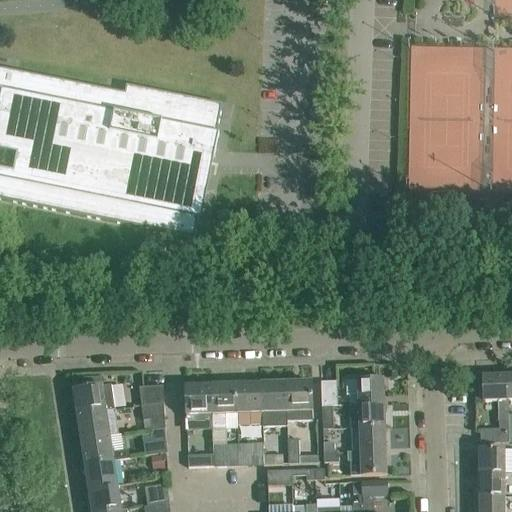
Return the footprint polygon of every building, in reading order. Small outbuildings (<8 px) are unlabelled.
[(0,200),(194,240),(208,170),(205,169),(208,156),(214,158),(219,134),(217,133),(222,106),(126,87),(125,95),(0,69),(0,200)] [(485,202),(472,202),(472,212),(485,212),(485,202)] [(508,403),(507,378),(483,378),(484,404),(504,403),(505,431),(481,432),(481,446),(509,445),(508,417),(508,415),(508,403)] [(383,382),(358,383),(349,383),(350,407),(384,405),(383,382)] [(324,408),(334,407),(340,407),(339,383),(323,384),(324,408)] [(312,384),(286,385),(287,422),(313,421),(312,384)] [(286,385),(261,386),(262,426),(262,428),(287,427),(287,422),(286,385)] [(261,386),(236,387),(238,427),(262,426),(261,386)] [(141,388),(142,406),(164,405),(163,387),(141,388)] [(238,427),(236,387),(211,388),(213,430),(238,429),(238,427)] [(77,418),(106,413),(102,388),(74,392),(77,418)] [(213,430),(211,388),(186,388),(187,431),(213,430)] [(132,407),(142,406),(139,391),(130,393),(132,407)] [(164,405),(142,406),(144,423),(150,422),(152,432),(164,430),(165,430),(164,405)] [(384,405),(350,407),(351,431),(385,430),(384,405)] [(334,407),(324,408),(325,431),(335,431),(334,407)] [(110,438),(106,413),(77,418),(81,442),(110,438)] [(152,432),(153,443),(164,442),(164,430),(152,432)] [(386,453),(385,430),(351,431),(351,454),(386,453)] [(110,438),(81,442),(85,467),(114,464),(110,438)] [(153,443),(144,445),(146,457),(170,453),(168,441),(164,442),(153,443)] [(300,441),(289,441),(290,467),(321,466),(321,457),(301,458),(300,441)] [(325,455),(337,454),(337,444),(324,444),(325,455)] [(239,469),(238,447),(214,448),(215,469),(239,469)] [(263,456),(263,447),(238,447),(239,469),(263,468),(263,456)] [(479,475),(504,475),(504,452),(479,452),(479,475)] [(386,453),(351,454),(349,454),(350,462),(361,462),(362,478),(387,477),(386,453)] [(337,455),(337,454),(325,455),(325,466),(341,465),(340,455),(337,455)] [(163,456),(152,458),(154,472),(165,470),(163,456)] [(189,457),(189,470),(213,469),(213,456),(189,457)] [(286,456),(263,456),(263,468),(286,467),(286,456)] [(118,488),(114,464),(85,467),(89,492),(118,488)] [(314,472),(306,472),(306,484),(315,484),(314,472)] [(324,472),(314,472),(315,484),(325,484),(324,472)] [(291,473),(268,474),(268,489),(292,488),(291,473)] [(504,499),(504,475),(479,475),(480,499),(504,499)] [(366,498),(387,498),(387,483),(365,483),(366,498)] [(362,484),(353,484),(354,497),(362,497),(362,484)] [(149,508),(169,504),(171,504),(168,487),(146,491),(149,508)] [(121,511),(118,488),(89,492),(92,511),(121,511)] [(504,511),(504,499),(480,499),(479,511),(504,511)]
